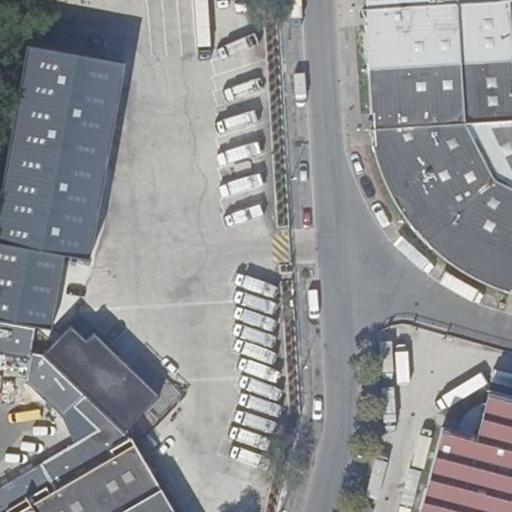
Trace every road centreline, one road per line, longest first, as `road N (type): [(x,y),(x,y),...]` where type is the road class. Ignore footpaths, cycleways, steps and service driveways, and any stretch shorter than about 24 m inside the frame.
road 1 (residential): [(321,0),(340,257)]
road 2 (residential): [(340,257),(354,367),(332,511)]
road 3 (residential): [(340,257),(409,296),(511,333)]
